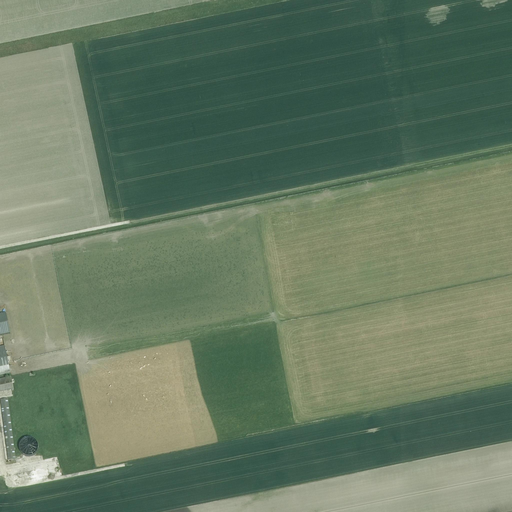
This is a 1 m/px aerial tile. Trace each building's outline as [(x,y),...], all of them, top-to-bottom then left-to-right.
[(0,335),(10,333),(6,314),(0,315),(0,335)] [(0,374),(10,372),(4,346),(0,347),(0,374)] [(0,393),(13,390),(10,377),(0,379),(0,393)] [(8,399),(1,400),(8,460),(15,459),(8,399)] [(20,443),(20,445),(20,448),(21,450),(22,452),(24,454),(27,455),(30,455),(32,455),(35,453),(37,451),(38,449),(39,446),(38,444),(38,441),(36,439),(34,438),(32,437),(29,436),(27,437),(24,438),(23,439),(21,441),(20,443)] [(60,465),(59,458),(39,461),(40,464),(37,465),(38,468),(60,465)]
